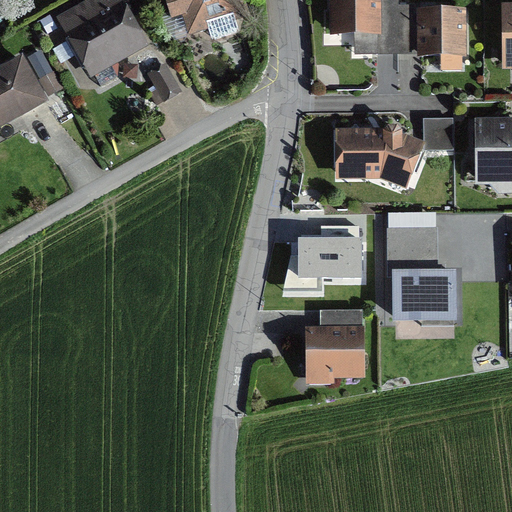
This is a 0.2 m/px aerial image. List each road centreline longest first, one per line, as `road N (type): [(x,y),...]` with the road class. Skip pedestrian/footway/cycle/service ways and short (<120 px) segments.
road 1 (residential): [(222,511),(221,420),(281,106)]
road 2 (unclassified): [(281,106),(242,113),(0,251)]
